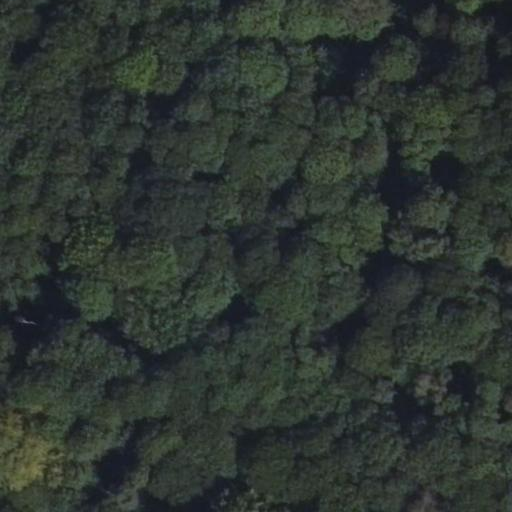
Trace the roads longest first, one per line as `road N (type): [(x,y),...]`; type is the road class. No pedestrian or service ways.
road 1 (unknown): [(293,511),(472,0)]
road 2 (unknown): [(511,3),(382,0)]
